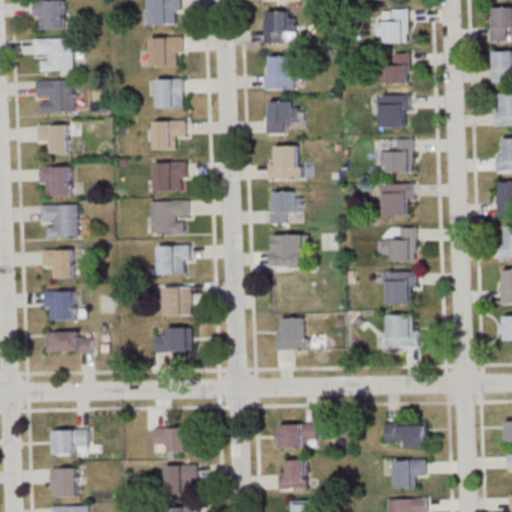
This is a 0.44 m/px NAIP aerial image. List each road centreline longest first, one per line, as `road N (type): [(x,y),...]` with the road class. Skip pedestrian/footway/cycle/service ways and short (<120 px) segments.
road 1 (residential): [(240,511),(221,0)]
road 2 (residential): [(469,511),(451,0)]
road 3 (residential): [(511,382),(0,391)]
road 4 (residential): [(13,511),(0,146)]
